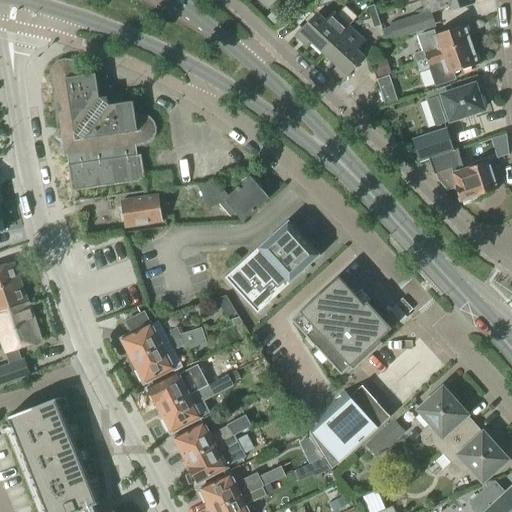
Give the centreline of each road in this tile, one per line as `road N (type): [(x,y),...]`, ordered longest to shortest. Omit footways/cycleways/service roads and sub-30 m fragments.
road 1 (residential): [(164,511),(63,296),(22,147),(15,83)]
road 2 (residential): [(211,106),(304,179),(449,332)]
road 3 (residential): [(503,256),(300,61)]
road 4 (tertiary): [(474,308),(343,163)]
road 5 (tertiary): [(195,66),(343,163)]
road 6 (tertiary): [(343,163),(238,49)]
road 7 (tertiary): [(75,15),(195,66)]
